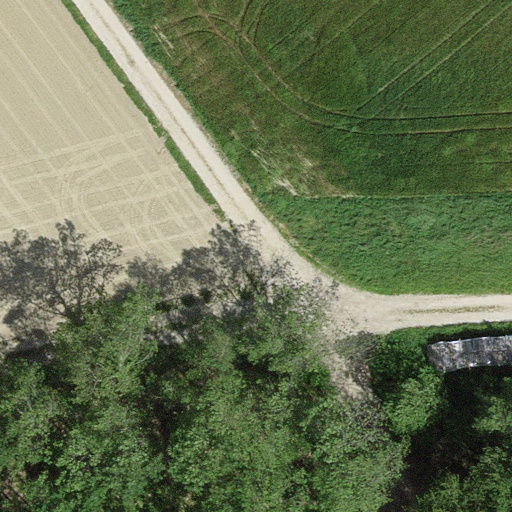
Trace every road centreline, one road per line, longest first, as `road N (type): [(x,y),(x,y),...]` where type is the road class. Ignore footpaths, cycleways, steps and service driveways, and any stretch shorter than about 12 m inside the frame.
road 1 (track): [(321,310),(89,0)]
road 2 (track): [(0,370),(321,310)]
road 3 (track): [(403,511),(321,310)]
road 4 (track): [(321,310),(511,303)]
